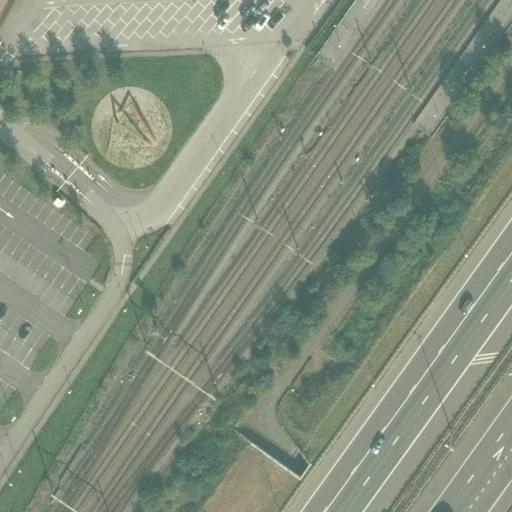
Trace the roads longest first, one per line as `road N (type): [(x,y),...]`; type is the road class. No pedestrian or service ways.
road 1 (motorway): [(511,275),(343,511)]
road 2 (unclassified): [(120,222),(122,259),(112,293),(0,463)]
road 3 (unclassified): [(120,222),(162,205),(255,68),(257,36)]
road 4 (unclassified): [(0,127),(120,222)]
